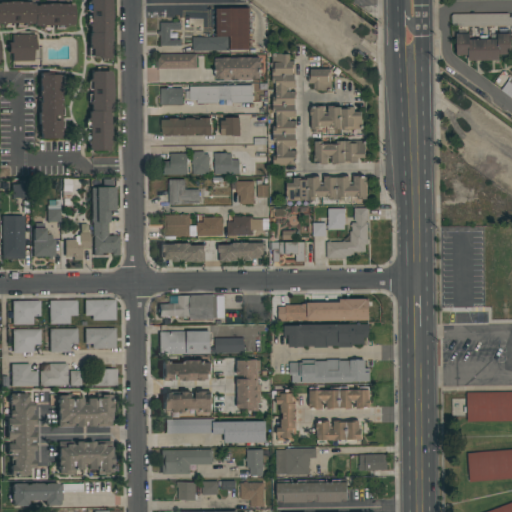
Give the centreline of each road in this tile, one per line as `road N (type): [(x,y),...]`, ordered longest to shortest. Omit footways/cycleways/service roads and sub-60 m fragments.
road 1 (residential): [(127,0),(138,511)]
road 2 (secondary): [(396,22),(409,511)]
road 3 (residential): [(0,288),(427,280)]
road 4 (secondary): [(427,280),(421,0)]
road 5 (secondary): [(430,511),(427,280)]
road 6 (residential): [(447,8),(447,61),(511,109)]
